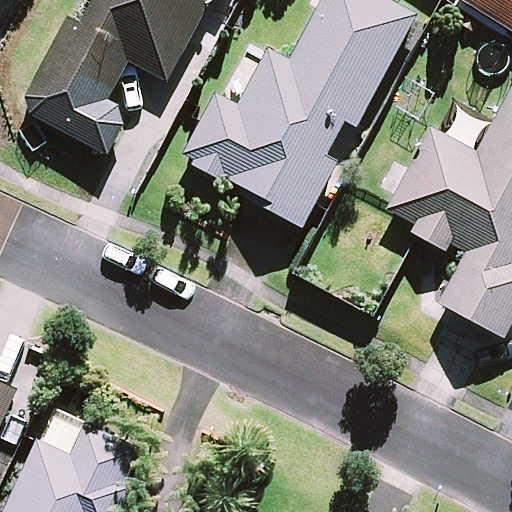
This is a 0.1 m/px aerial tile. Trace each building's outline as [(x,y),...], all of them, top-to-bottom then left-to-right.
[(94,0),(78,24),(70,19),(30,79),(51,93),(40,109),(85,138),(132,67),(160,86),(216,0),(94,0)] [(413,24),(368,0),(324,0),(288,68),(267,57),(238,111),(217,100),(180,168),(300,233),(337,164),(327,158),(345,125),(355,131),(413,24)] [(511,0),(459,0),(458,3),(511,35),(511,0)] [(431,136),(388,215),(412,228),(406,240),(445,261),(451,250),(466,258),(438,309),(500,343),(511,321),(511,92),(475,160),(431,136)] [(0,422),(12,394),(0,388),(0,422)] [(119,511),(144,459),(52,416),(6,511),(119,511)]
